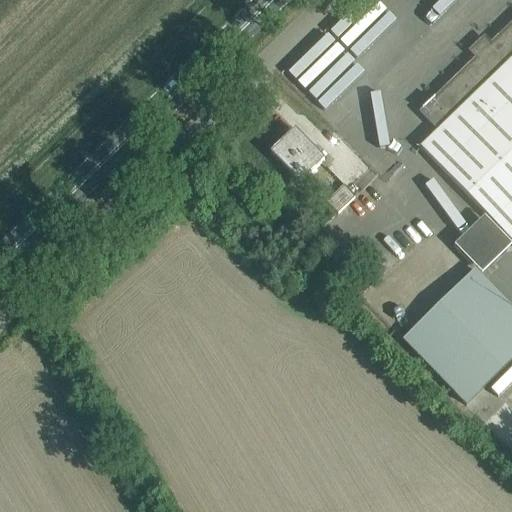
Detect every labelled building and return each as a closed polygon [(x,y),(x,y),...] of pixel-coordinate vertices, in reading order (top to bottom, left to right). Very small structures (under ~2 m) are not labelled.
[(511,29),(424,114),(440,130),(421,149),(511,243),(511,29)] [(270,155),(284,170),(299,185),(324,161),(295,131),(270,155)] [(337,216),(355,199),(344,187),(326,204),(337,216)] [(454,248),(475,269),(482,276),(511,247),(484,218),(454,248)] [(343,253),(328,269),(334,275),(324,285),(331,293),(342,282),(357,267),(343,253)] [(511,361),(511,311),(474,272),(402,343),(465,408),(511,361)] [(503,394),(511,386),(511,370),(496,386),(503,394)]
